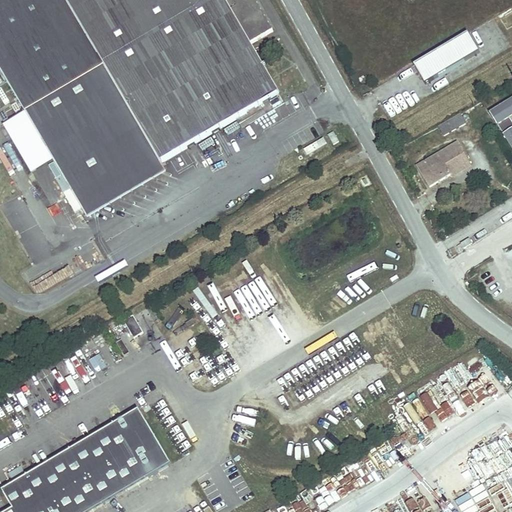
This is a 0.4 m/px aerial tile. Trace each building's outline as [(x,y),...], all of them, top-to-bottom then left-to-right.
[(0,0),(0,69),(26,114),(54,162),(83,210),(90,205),(99,207),(103,198),(112,201),(114,191),(124,194),(127,185),(135,187),(138,177),(147,180),(149,171),(156,174),(164,162),(280,94),(251,44),(273,31),(254,0),(250,0),(0,0)] [(426,85),(480,52),(469,33),(414,66),(426,85)] [(511,101),(491,114),(511,147),(511,121),(510,119),(511,117),(511,101)] [(4,127),(32,174),(54,162),(26,114),(4,127)] [(444,136),(466,124),(460,114),(439,127),(444,136)] [(334,132),(328,136),(334,145),(340,142),(334,132)] [(449,172),(468,160),(458,143),(417,167),(429,187),(451,175),(449,172)] [(451,175),(470,163),(468,160),(449,172),(451,175)] [(23,246),(30,259),(50,249),(43,235),(23,246)] [(470,239),(461,244),(464,249),(473,244),(470,239)] [(47,273),(28,280),(31,289),(50,283),(47,273)] [(125,321),(135,339),(144,333),(134,316),(125,321)] [(134,339),(135,339),(125,321),(124,322),(134,339)] [(139,411),(77,448),(109,503),(172,465),(139,411)] [(76,511),(92,511),(109,503),(77,448),(49,464),(76,511)] [(76,511),(49,464),(3,492),(13,510),(10,511),(76,511)] [(19,466),(9,474),(15,482),(25,474),(19,466)]
